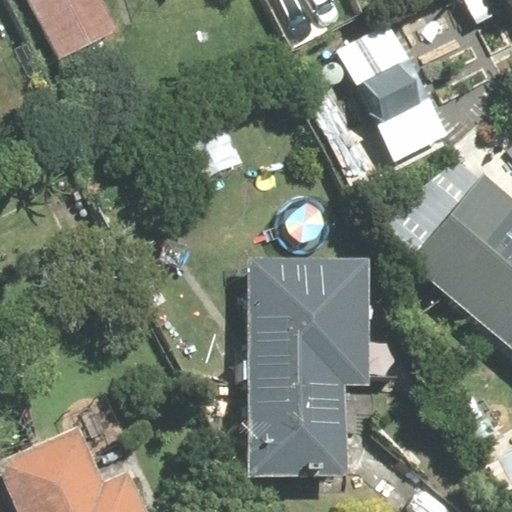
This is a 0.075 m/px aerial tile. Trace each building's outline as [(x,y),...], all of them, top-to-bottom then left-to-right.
[(108,0),(14,0),(45,69),(123,34),(108,0)] [(361,132),(422,97),(399,58),(338,93),(361,132)] [(511,168),(492,153),(404,262),(511,349),(511,168)] [(251,250),(251,479),(374,479),(373,249),(251,250)] [(0,450),(0,474),(17,511),(157,511),(105,402),(0,450)] [(511,511),(511,447),(480,462),(502,511),(511,511)]
